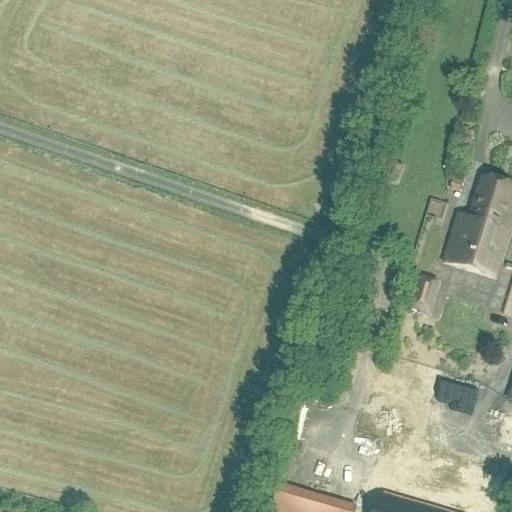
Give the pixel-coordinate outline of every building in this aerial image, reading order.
[(458,217),(449,249),(500,265),(511,226),(511,219),(509,219),(511,209),(511,189),(483,181),(470,221),(458,217)] [(429,317),(439,284),(420,278),(410,311),(429,317)] [(424,425),(432,427),(441,394),(408,385),(402,408),(364,397),(358,419),(421,437),(424,425)] [(511,423),(499,420),(492,444),(511,450),(511,423)] [(356,511),(358,506),(281,486),(274,511),(356,511)] [(418,511),(382,501),(378,511),(418,511)]
